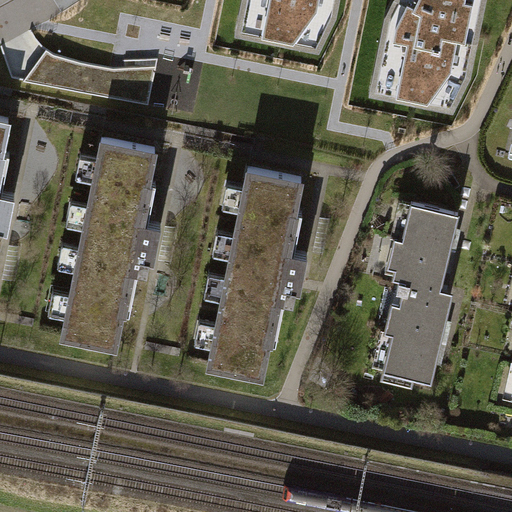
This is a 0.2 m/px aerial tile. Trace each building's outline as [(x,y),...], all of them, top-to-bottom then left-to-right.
[(336,0),(242,0),(237,27),(318,43),(334,11),(336,0)] [(482,0),(393,0),(388,10),(372,87),(452,104),(468,70),(482,0)] [(36,80),(152,100),(159,59),(131,54),(129,66),(41,51),(36,80)] [(190,85),(194,64),(162,58),(154,97),(170,101),(174,82),(190,85)] [(0,158),(8,116),(0,114),(0,158)] [(157,144),(103,133),(62,331),(115,342),(157,144)] [(303,172),(246,161),(207,362),(263,373),(303,172)] [(454,204),(406,193),(388,269),(436,280),(454,204)] [(331,219),(321,217),(314,250),(324,252),(331,219)] [(177,228),(167,226),(160,259),(170,261),(177,228)] [(20,247),(10,245),(3,278),(13,280),(20,247)] [(446,295),(398,284),(379,362),(427,374),(446,295)]
